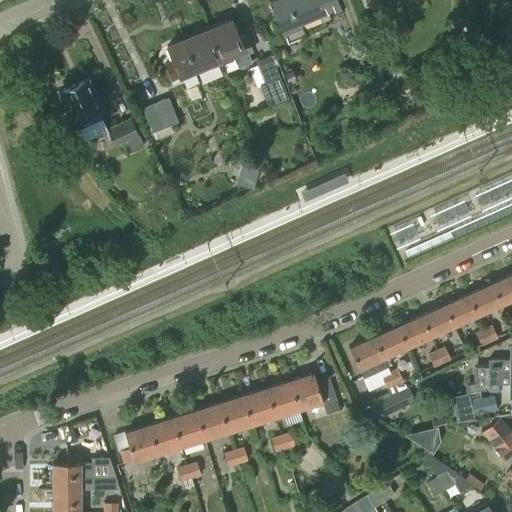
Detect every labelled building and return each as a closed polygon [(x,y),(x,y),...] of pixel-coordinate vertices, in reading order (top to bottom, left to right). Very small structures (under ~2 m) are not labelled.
[(339,13),(333,0),(271,0),(267,2),(285,44),(304,36),(298,21),(316,13),(320,21),(339,13)] [(236,38),(228,18),(196,32),(209,63),(217,59),(218,64),(235,57),(238,65),(249,61),(246,52),(251,50),(244,34),(236,38)] [(511,23),(498,30),(508,53),(511,51),(511,23)] [(467,26),(457,31),(463,44),(473,40),(467,26)] [(209,63),(196,32),(164,45),(177,76),(209,63)] [(264,82),(260,84),(268,105),(286,98),(269,56),(256,61),(264,82)] [(386,86),(377,61),(361,67),(369,91),(386,86)] [(77,127),(101,116),(85,78),(60,89),(77,127)] [(167,96),(165,97),(142,107),(152,132),(153,131),(156,139),(173,132),(169,124),(177,121),(167,96)] [(138,135),(130,117),(106,128),(113,146),(138,135)] [(240,163),(237,174),(254,180),(257,168),(240,163)] [(35,272),(39,281),(61,271),(57,262),(35,272)] [(511,297),(511,272),(490,282),(500,303),(511,297)] [(490,282),(467,293),(476,313),(500,303),(490,282)] [(476,313),(467,293),(443,304),(453,324),(476,313)] [(443,304),(420,314),(429,335),(453,324),(443,304)] [(420,314),(396,325),(406,346),(429,335),(420,314)] [(492,324),(483,328),(489,342),(498,338),(492,324)] [(396,325),(373,336),(382,356),(406,346),(396,325)] [(489,342),(483,328),(475,332),(481,345),(489,342)] [(382,356),(373,336),(349,347),(358,367),(362,377),(386,365),(382,356)] [(487,360),(487,370),(511,370),(511,344),(510,344),(510,360),(487,360)] [(437,350),(443,363),(451,359),(445,346),(437,350)] [(443,363),(437,350),(428,353),(434,367),(443,363)] [(397,368),(388,372),(395,385),(404,381),(397,368)] [(511,370),(487,370),(487,387),(500,387),(500,373),(510,373),(510,396),(511,396),(511,370)] [(312,372),(288,379),(297,408),(321,401),(324,413),(338,409),(327,375),(315,379),(312,372)] [(395,385),(388,372),(380,376),(386,389),(395,385)] [(297,408),(288,379),(265,387),(274,416),(285,412),(288,423),(300,418),(297,408)] [(274,416),(265,387),(241,394),(250,423),(274,416)] [(470,388),(454,392),(459,417),(476,414),(470,388)] [(404,404),(403,402),(398,391),(375,402),(382,415),(404,404)] [(241,394),(218,402),(227,430),(250,423),(241,394)] [(218,402),(195,409),(204,438),(227,430),(218,402)] [(204,438),(195,409),(171,416),(180,445),(204,438)] [(180,445),(171,416),(148,424),(157,452),(180,445)] [(496,447),(511,433),(499,418),(483,432),(496,447)] [(157,452),(148,424),(124,431),(128,447),(118,450),(122,462),(132,459),(132,460),(157,452)] [(436,428),(408,434),(432,451),(438,440),(436,428)] [(280,434),(285,448),(295,445),(290,430),(280,434)] [(511,452),(511,433),(496,447),(495,448),(504,459),(511,452)] [(285,448),(280,434),(270,437),(275,451),(285,448)] [(324,451),(334,449),(332,438),(322,440),(324,451)] [(243,445),(233,449),(237,463),(246,460),(247,460),(243,445)] [(237,463),(233,449),(223,452),(227,466),(228,466),(230,472),(238,470),(236,463),(237,463)] [(51,488),(80,488),(80,462),(78,462),(78,452),(66,452),(66,462),(51,462),(51,488)] [(196,460),(186,463),(193,485),(191,477),(201,474),(196,460)] [(193,485),(186,463),(176,466),(183,488),(193,485)] [(436,476),(443,488),(453,482),(446,470),(436,476)] [(484,482),(469,472),(465,477),(473,482),(480,487),(484,482)] [(443,488),(436,476),(425,482),(433,494),(443,488)] [(387,482),(376,488),(383,500),(394,493),(387,482)] [(79,511),(80,488),(51,488),(51,511),(79,511)] [(364,511),(383,500),(376,488),(342,510),(344,511),(364,511)] [(102,502),(102,511),(116,511),(117,502),(102,502)]
